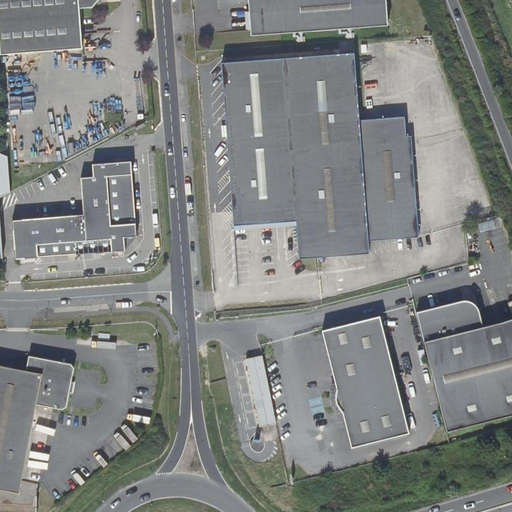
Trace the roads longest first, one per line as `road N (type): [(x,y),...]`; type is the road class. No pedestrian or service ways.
road 1 (unclassified): [(184,291),(161,0)]
road 2 (unclassified): [(0,300),(184,291)]
road 3 (secondary): [(449,0),(511,170)]
road 4 (unclassified): [(192,419),(184,291)]
